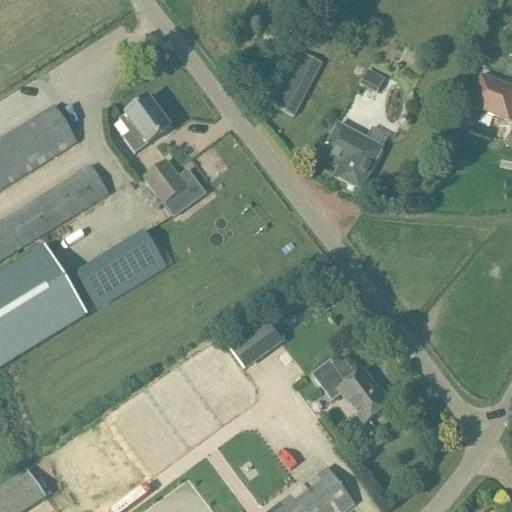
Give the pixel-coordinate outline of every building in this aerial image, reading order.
[(323,65),(302,54),(295,69),(272,109),(293,121),(302,105),(301,104),(314,80),(323,65)] [(385,80),(368,71),(360,86),(377,95),(385,80)] [(511,116),(511,87),(481,76),(469,108),(510,123),(511,116)] [(170,132),(148,102),(125,118),(135,131),(122,141),(135,157),(148,148),(170,132)] [(0,191),(76,145),(54,108),(0,141),(0,191)] [(383,151),(338,127),(320,161),(338,171),(333,180),(360,195),(383,151)] [(186,190),(166,163),(143,180),(163,208),(186,190)] [(0,265),(109,197),(91,167),(0,223),(0,265)] [(167,271),(145,236),(128,247),(150,281),(167,271)] [(0,371),(87,319),(44,250),(0,276),(0,371)] [(281,343),(262,317),(226,343),(245,369),(281,343)] [(346,387),(330,364),(311,378),(331,405),(341,398),(363,429),(391,408),(380,394),(378,395),(363,375),(346,387)] [(386,442),(379,433),(362,445),(369,455),(386,442)] [(0,488),(0,511),(41,511),(65,498),(43,463),(0,488)] [(326,471),(317,478),(277,508),(271,511),(347,511),(354,507),(326,471)]
